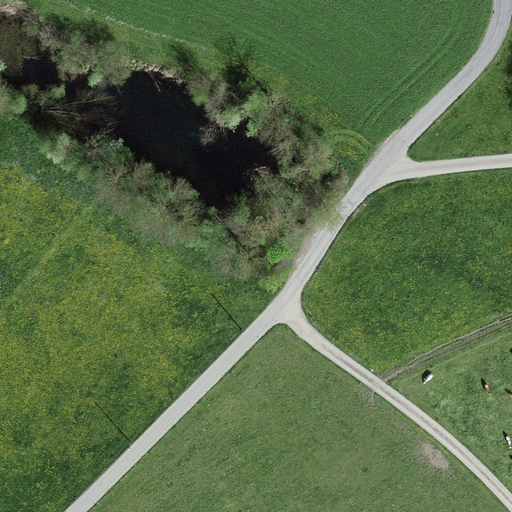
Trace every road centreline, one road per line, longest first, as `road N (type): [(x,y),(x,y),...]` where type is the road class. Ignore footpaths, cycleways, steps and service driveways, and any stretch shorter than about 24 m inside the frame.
road 1 (unclassified): [(502,0),(482,60),(373,173),(277,309),(76,511)]
road 2 (track): [(277,309),(426,422),(511,503)]
